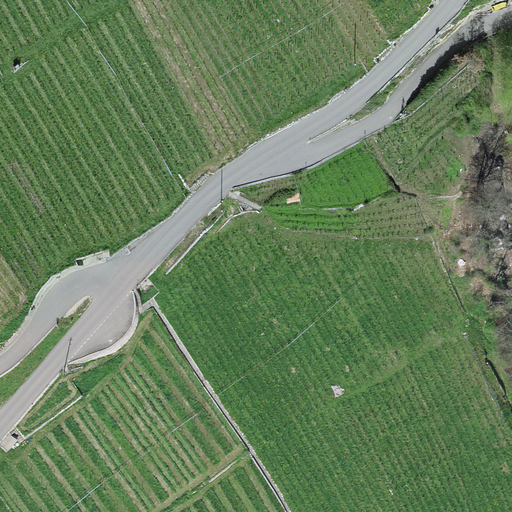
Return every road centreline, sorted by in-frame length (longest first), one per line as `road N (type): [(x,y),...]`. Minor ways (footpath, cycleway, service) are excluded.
road 1 (unclassified): [(0,422),(125,278),(250,162)]
road 2 (residential): [(250,162),(365,90),(453,0)]
road 3 (track): [(0,363),(74,285),(125,278)]
